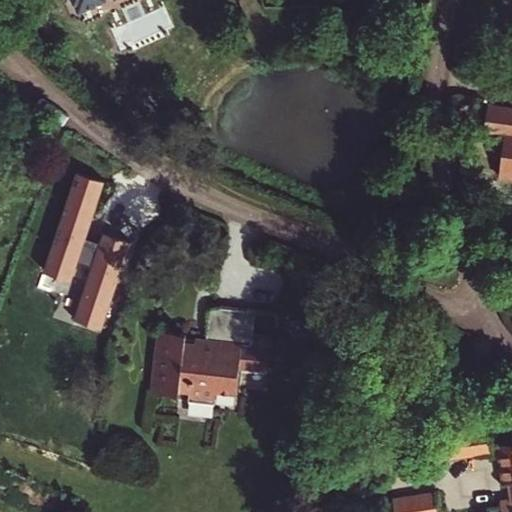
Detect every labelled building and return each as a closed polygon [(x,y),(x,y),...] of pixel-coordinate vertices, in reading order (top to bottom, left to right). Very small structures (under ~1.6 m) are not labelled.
[(75,0),(80,11),(103,0),(75,0)] [(511,108),(485,104),(481,132),(502,135),(496,177),(511,179),(511,108)] [(77,172),(46,267),(74,276),(79,262),(92,266),(76,315),(104,324),(132,242),(103,232),(99,247),(85,243),(106,181),(77,172)] [(190,350),(191,342),(178,341),(178,338),(150,335),(144,396),(173,399),(173,396),(182,397),(181,404),(209,407),(210,395),(231,397),(233,375),(262,378),(265,351),(244,349),(245,344),(248,314),(209,311),(202,315),(199,343),(198,350),(190,350)] [(199,343),(191,342),(190,350),(198,350),(199,343)] [(483,433),(437,440),(440,460),(486,453),(483,433)] [(511,511),(511,443),(494,446),(499,484),(505,484),(507,501),(496,503),(497,510),(485,511),(511,511)] [(408,501),(394,503),(395,511),(437,511),(435,493),(407,497),(408,501)]
